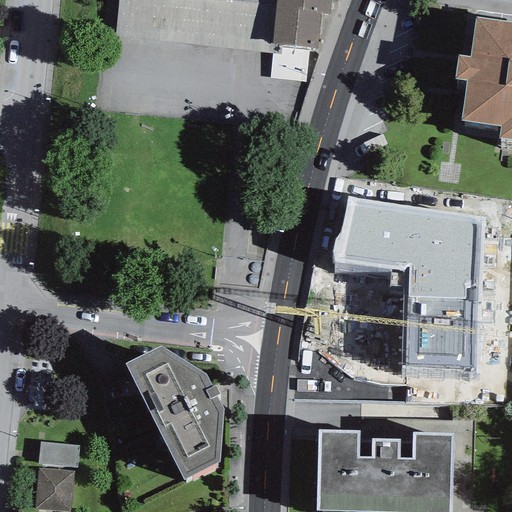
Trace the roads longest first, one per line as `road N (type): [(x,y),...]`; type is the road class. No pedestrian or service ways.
road 1 (secondary): [(278,343),(307,212),(379,0)]
road 2 (residential): [(6,303),(33,0)]
road 3 (residential): [(6,303),(278,343)]
road 4 (secondary): [(267,511),(278,343)]
road 5 (unknown): [(314,189),(400,202),(449,246)]
